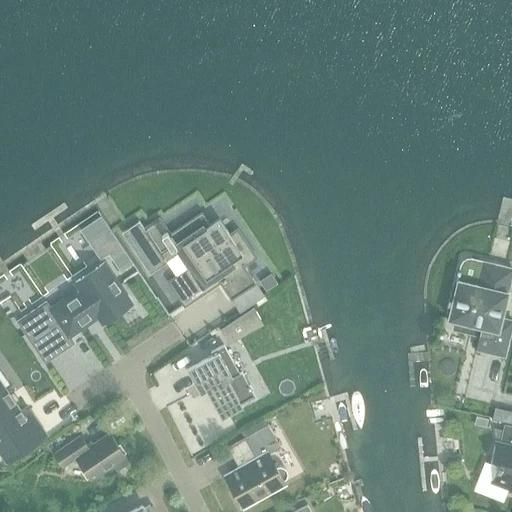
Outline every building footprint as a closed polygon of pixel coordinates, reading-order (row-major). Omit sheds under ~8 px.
[(218,280),(231,299),(255,283),(244,265),(247,263),(258,256),(238,225),(228,232),(219,219),(209,226),(201,214),(186,224),(192,232),(174,244),(156,216),(141,225),(138,221),(121,232),(147,272),(180,249),(188,262),(166,277),(184,303),(218,280)] [(121,243),(109,251),(121,269),(133,262),(121,243)] [(458,279),(448,318),(456,320),(454,328),(468,331),(470,323),(483,326),(477,349),(504,355),(511,322),(511,320),(501,317),(511,270),(511,268),(483,261),(475,259),(474,259),(473,259),(472,259),(470,259),(469,259),(468,259),(467,260),(466,260),(466,261),(465,261),(464,262),(463,263),(462,263),(462,264),(461,265),(461,266),(460,267),(460,268),(458,279)] [(131,303),(111,273),(104,263),(75,282),(80,288),(50,308),(46,302),(18,321),(45,361),(73,342),(69,336),(98,316),(103,323),(131,303)] [(270,272),(259,280),(265,290),(277,282),(270,272)] [(253,306),(219,328),(228,343),(263,324),(253,306)] [(207,392),(221,418),(238,408),(237,405),(254,396),(241,372),(239,373),(224,344),(211,352),(212,355),(186,369),(195,385),(204,380),(210,390),(207,392)] [(476,367),(500,369),(501,355),(478,353),(476,367)] [(0,451),(6,461),(46,434),(32,414),(26,418),(4,386),(7,384),(9,378),(2,368),(0,367),(0,451)] [(497,423),(511,424),(511,410),(497,410),(497,423)] [(486,426),(488,418),(476,415),(474,423),(486,426)] [(285,477),(286,473),(285,469),(283,467),(279,466),(276,466),(268,453),(280,446),(268,424),(244,437),(256,459),(225,476),(242,506),(284,482),(282,479),(285,477)] [(75,457),(91,480),(113,465),(117,471),(128,463),(124,457),(126,456),(109,432),(88,447),(80,435),(54,453),(62,466),(75,457)] [(511,444),(495,441),(490,462),(497,465),(496,468),(496,469),(492,481),(511,489),(511,444)] [(326,488),(313,495),(317,503),(330,497),(326,488)]
